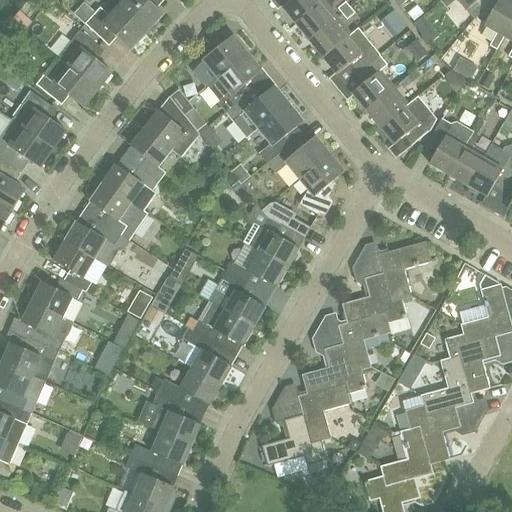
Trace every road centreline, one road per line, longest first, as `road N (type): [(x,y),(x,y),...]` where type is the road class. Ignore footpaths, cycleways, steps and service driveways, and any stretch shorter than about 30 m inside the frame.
road 1 (residential): [(382,174),(196,511)]
road 2 (residential): [(0,295),(112,117),(216,0)]
road 3 (residential): [(382,174),(237,0)]
road 4 (residential): [(511,248),(382,174)]
road 5 (residential): [(444,511),(511,399)]
